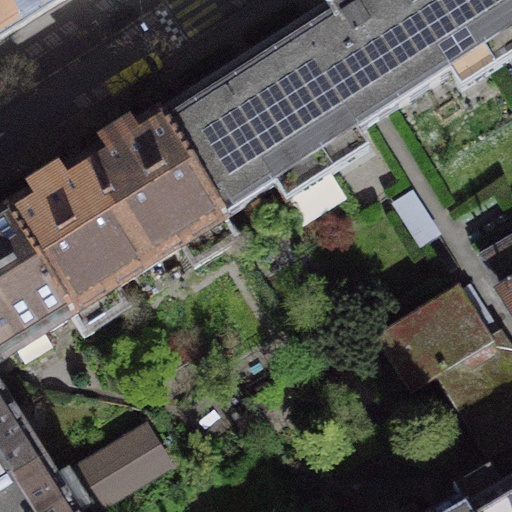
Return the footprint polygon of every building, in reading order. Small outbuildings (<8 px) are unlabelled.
[(0,0),(0,39),(61,0),(0,0)] [(511,0),(345,0),(333,8),(341,20),(339,22),(355,47),(348,52),(389,116),(511,35),(511,0)] [(313,20),(160,120),(224,222),(379,122),(389,116),(348,52),(355,47),(339,22),(341,20),(333,8),(313,20)] [(95,160),(83,167),(147,269),(181,248),(194,268),(236,240),(224,222),(160,120),(95,160)] [(72,174),(7,215),(71,318),(83,337),(124,312),(112,292),(147,269),(83,167),(72,174)] [(0,219),(0,363),(71,318),(7,215),(0,219)] [(511,240),(481,259),(511,312),(511,240)] [(411,394),(436,378),(489,458),(511,444),(511,381),(511,380),(511,379),(511,356),(498,335),(486,343),(454,292),(378,342),(411,394)] [(0,487),(39,463),(0,399),(0,487)] [(143,431),(74,474),(95,509),(164,466),(143,431)] [(0,511),(70,511),(39,463),(0,487),(0,511)] [(461,505),(465,511),(511,511),(511,486),(502,492),(489,470),(454,490),(457,495),(456,496),(461,505)]
